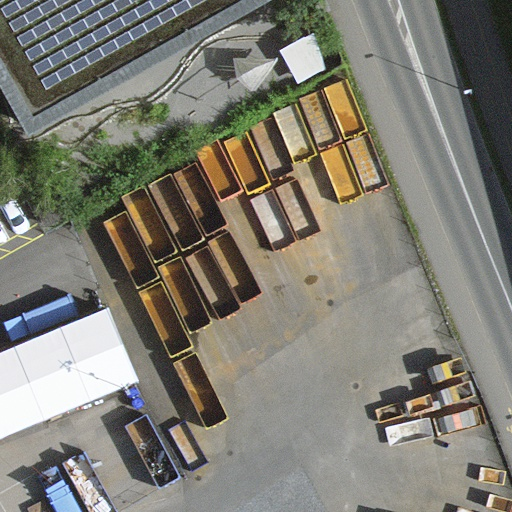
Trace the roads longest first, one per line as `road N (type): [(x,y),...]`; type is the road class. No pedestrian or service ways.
road 1 (tertiary): [(373,0),(448,153)]
road 2 (tertiary): [(448,153),(511,310)]
road 3 (tertiary): [(448,153),(416,0)]
